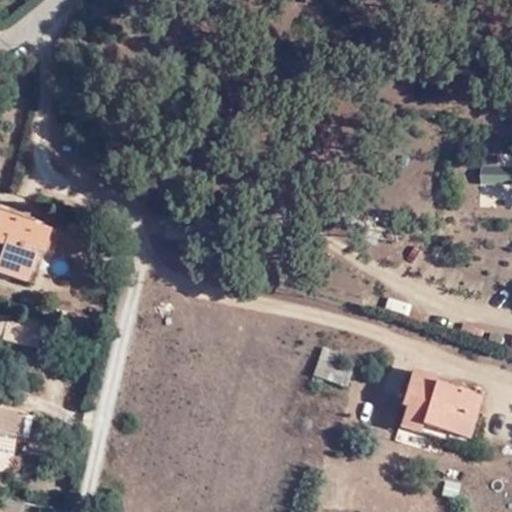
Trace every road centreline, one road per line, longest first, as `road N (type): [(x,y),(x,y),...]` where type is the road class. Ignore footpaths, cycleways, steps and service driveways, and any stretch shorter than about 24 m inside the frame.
road 1 (track): [(143,244),(187,282),(511,367)]
road 2 (track): [(47,0),(44,177),(131,218),(143,244)]
road 3 (track): [(143,244),(82,511)]
